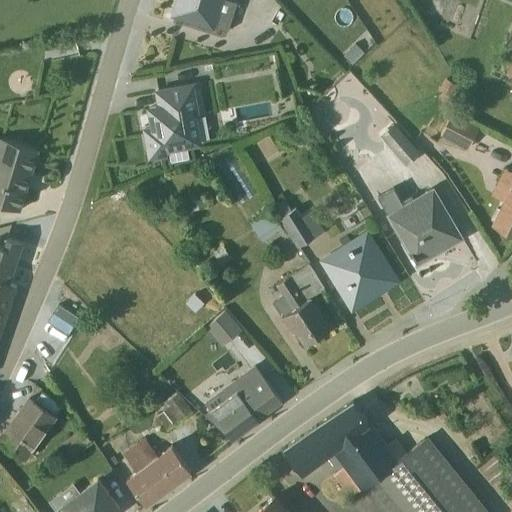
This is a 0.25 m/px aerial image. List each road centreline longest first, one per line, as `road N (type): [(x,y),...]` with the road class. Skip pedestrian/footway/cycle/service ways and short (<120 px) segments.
road 1 (residential): [(172,511),(336,387),(511,304)]
road 2 (residential): [(0,369),(70,206),(130,0)]
